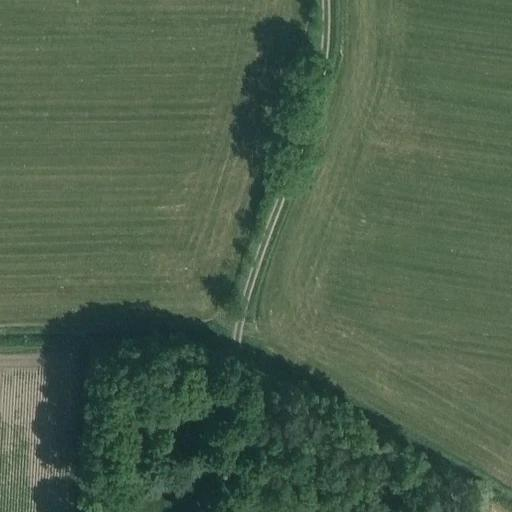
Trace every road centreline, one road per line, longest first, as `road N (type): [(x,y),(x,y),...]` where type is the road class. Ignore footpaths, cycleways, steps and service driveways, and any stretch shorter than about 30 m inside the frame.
road 1 (unclassified): [(226,320),(300,125),(315,68),(313,0)]
road 2 (unknown): [(226,320),(218,511)]
